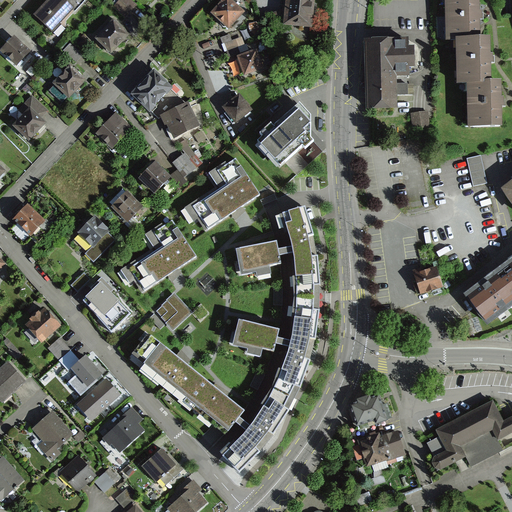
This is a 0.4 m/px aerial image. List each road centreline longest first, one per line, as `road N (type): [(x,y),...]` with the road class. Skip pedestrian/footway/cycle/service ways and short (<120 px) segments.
road 1 (residential): [(248,511),(0,230)]
road 2 (secondary): [(350,0),(341,158),(352,348)]
road 3 (residential): [(196,0),(0,211)]
road 4 (secondary): [(352,348),(322,421),(249,511)]
road 5 (residential): [(352,348),(511,358)]
